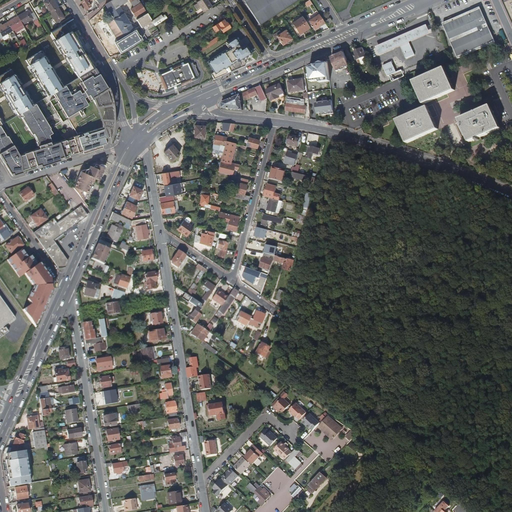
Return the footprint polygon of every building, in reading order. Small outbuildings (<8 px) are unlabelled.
[(49,0),(43,3),(50,14),(58,9),(52,0),(49,0)] [(91,0),(101,0),(102,1),(104,0),(82,0),(80,1),(85,9),(90,6),(88,2),(91,0)] [(115,44),(120,52),(140,40),(119,6),(127,1),(125,0),(129,0),(134,7),(131,9),(135,16),(145,10),(144,8),(142,5),(139,0),(138,0),(114,0),(105,6),(109,13),(113,20),(106,25),(117,43),(115,44)] [(203,12),(211,7),(206,0),(200,0),(196,3),(197,3),(199,8),(203,12)] [(242,0),(260,25),(298,0),(242,0)] [(356,4),(353,0),(331,0),(330,1),(338,15),(356,4)] [(58,9),(50,14),(56,24),(65,19),(58,9)] [(462,15),(442,24),(458,58),(495,41),(489,29),(488,30),(478,9),(469,13),(468,12),(462,15)] [(18,17),(23,25),(25,24),(33,19),(32,18),(29,11),(18,17)] [(141,28),(152,21),(151,21),(147,13),(136,19),(141,28)] [(152,21),(155,26),(167,18),(164,14),(162,16),(161,15),(151,21),(152,21)] [(314,30),(325,24),(319,15),(309,22),(314,30)] [(8,23),(13,31),(21,26),(23,25),(18,17),(8,23)] [(299,35),(309,29),(302,17),(291,24),(299,35)] [(225,23),(223,20),(212,27),(215,31),(219,28),(222,32),(229,27),(226,22),(225,23)] [(8,23),(0,27),(0,33),(2,37),(13,31),(8,23)] [(409,42),(409,43),(431,33),(427,25),(376,47),(380,56),(401,46),(409,42)] [(64,26),(50,35),(55,42),(54,43),(62,55),(63,54),(65,58),(64,59),(77,79),(91,70),(88,66),(89,65),(86,60),(82,54),(81,55),(79,52),(78,50),(79,49),(73,39),(70,33),(69,34),(64,26)] [(277,30),(271,34),(276,42),(278,41),(281,46),(285,43),(287,44),(292,41),(285,30),(280,33),(277,30)] [(210,46),(219,41),(217,37),(208,43),(210,46)] [(230,44),(235,41),(234,39),(226,44),(230,48),(232,47),(230,44)] [(416,56),(409,43),(409,42),(401,46),(407,60),(416,56)] [(197,55),(209,47),(210,46),(208,43),(195,52),(197,55)] [(235,54),(241,50),(237,43),(232,47),(233,49),(233,52),(235,54)] [(210,74),(213,79),(230,71),(227,65),(232,62),(236,68),(244,65),(242,60),(250,54),(245,47),(244,47),(246,49),(237,55),(235,55),(235,54),(234,54),(230,48),(208,62),(214,72),(210,74)] [(367,56),(363,48),(354,53),(356,56),(354,56),(357,63),(360,62),(359,59),(363,58),(367,56)] [(346,69),(350,67),(344,52),(343,50),(337,53),(338,55),(333,57),(334,58),(331,60),(337,72),(341,70),(341,69),(345,67),(346,69)] [(24,61),(46,97),(52,94),(61,88),(49,68),(48,68),(46,65),(47,65),(39,52),(24,61)] [(187,62),(186,60),(157,73),(158,75),(187,62)] [(188,64),(187,62),(158,75),(165,91),(194,78),(193,76),(197,74),(193,67),(194,66),(193,64),(191,65),(190,63),(188,64)] [(234,69),(236,68),(232,62),(227,65),(230,71),(234,69)] [(329,80),(327,62),(321,63),(321,66),(315,66),(315,65),(309,68),(311,82),(329,80)] [(389,77),(396,74),(391,63),(383,67),(387,78),(389,77)] [(0,156),(4,163),(10,174),(13,173),(14,175),(23,173),(22,170),(40,164),(41,167),(51,163),(60,161),(59,158),(69,155),(72,154),(81,151),(82,153),(102,147),(101,145),(105,143),(106,142),(109,134),(110,127),(111,117),(110,107),(108,98),(107,96),(105,89),(107,88),(95,68),(91,70),(77,79),(61,88),(52,94),(54,98),(49,102),(62,122),(67,119),(77,136),(72,138),(72,139),(65,141),(65,140),(50,146),(49,143),(50,142),(48,136),(52,134),(34,105),(32,106),(20,114),(22,117),(20,118),(29,132),(30,131),(34,138),(36,142),(35,142),(37,147),(38,147),(39,149),(24,154),(24,155),(18,157),(6,137),(5,138),(0,129),(0,156)] [(445,68),(414,82),(424,105),(455,91),(450,79),(445,68)] [(32,106),(9,70),(0,75),(0,89),(2,92),(2,91),(4,94),(4,95),(16,116),(20,114),(32,106)] [(397,81),(404,77),(402,71),(396,74),(389,77),(392,83),(397,81)] [(303,79),(288,81),(290,93),(305,91),(303,79)] [(280,85),(266,90),(271,102),(279,98),(278,96),(284,94),(280,85)] [(260,102),(266,99),(261,86),(243,94),(246,100),(257,95),(260,102)] [(221,108),(242,110),(239,95),(221,103),(221,108)] [(334,114),(332,101),(315,103),(317,114),(319,113),(319,116),(324,115),(324,113),(328,112),(328,115),(334,114)] [(286,103),(285,111),(305,114),(306,106),(286,103)] [(490,106),(459,120),(469,143),(500,129),(495,118),(490,106)] [(428,107),(397,121),(407,144),(439,130),(433,117),(428,107)] [(228,132),(230,124),(223,123),(221,131),(228,132)] [(233,132),(235,124),(230,124),(228,132),(226,139),(225,141),(228,142),(231,131),(233,132)] [(201,126),(195,125),(194,137),(204,138),(205,126),(201,126)] [(223,151),(225,141),(226,139),(215,136),(211,148),(223,151)] [(305,139),(294,136),(291,145),(302,148),(305,139)] [(248,138),(247,141),(245,140),(244,143),(247,144),(246,146),(257,149),(259,141),(248,138)] [(234,144),(228,142),(225,141),(223,151),(217,172),(231,175),(233,169),(237,170),(239,165),(230,162),(231,156),(234,144)] [(180,153),(173,144),(164,152),(172,160),(173,160),(175,162),(181,156),(179,153),(180,153)] [(309,147),(307,154),(311,155),(310,159),(315,161),(316,155),(321,157),(323,151),(309,147)] [(295,166),(296,159),(295,159),(296,155),(288,152),(285,163),(295,166)] [(301,175),(303,167),(300,166),(300,165),(296,164),(295,168),(292,167),(291,172),(301,175)] [(80,172),(73,188),(82,201),(93,178),(98,181),(100,178),(102,172),(104,169),(98,166),(95,165),(94,167),(80,172)] [(283,182),(286,171),(273,167),(272,171),(274,172),(272,179),(283,182)] [(179,171),(162,173),(163,184),(169,183),(168,181),(171,180),(171,179),(171,177),(179,176),(179,171)] [(318,185),(319,181),(293,173),(292,177),(318,185)] [(58,193),(51,183),(48,186),(55,195),(58,193)] [(249,198),(249,196),(245,195),(247,185),(237,183),(235,192),(236,193),(241,194),(240,199),(246,209),(248,200),(249,198)] [(268,185),(265,197),(279,201),(280,196),(275,194),(277,187),(268,185)] [(142,190),(132,186),(128,195),(138,199),(142,190)] [(33,196),(27,187),(19,194),(24,202),(33,196)] [(174,189),(158,191),(159,197),(171,195),(175,195),(174,189)] [(208,192),(200,190),(198,206),(219,211),(220,209),(207,205),(208,192)] [(315,195),(310,194),(306,209),(310,210),(315,195)] [(159,197),(162,214),(174,212),(173,211),(172,202),(171,195),(159,197)] [(270,199),(270,201),(266,214),(275,216),(278,217),(279,212),(277,211),(279,201),(270,199)] [(127,201),(122,212),(131,217),(136,206),(127,201)] [(52,218),(33,233),(60,271),(63,271),(67,261),(53,241),(86,216),(80,207),(56,224),(52,218)] [(47,219),(40,210),(31,217),(37,226),(47,219)] [(235,231),(237,222),(229,220),(230,214),(219,211),(218,217),(226,219),(225,222),(228,223),(227,229),(235,231)] [(132,221),(112,212),(108,220),(109,221),(110,219),(118,222),(119,219),(130,224),(132,221)] [(281,221),(264,215),(261,226),(266,227),(268,221),(280,225),(281,221)] [(306,225),(308,219),(304,218),(301,216),(299,223),(303,224),(306,225)] [(184,221),(183,220),(177,229),(183,233),(182,234),(186,237),(193,227),(188,224),(191,221),(190,219),(188,217),(186,218),(184,221)] [(114,226),(112,225),(106,237),(116,242),(121,229),(123,227),(115,224),(114,226)] [(10,236),(3,226),(0,227),(0,238),(2,241),(10,236)] [(148,238),(146,226),(136,228),(138,239),(148,238)] [(204,231),(203,234),(201,233),(200,238),(211,241),(213,233),(204,231)] [(283,235),(276,233),(274,240),(279,241),(280,236),(282,237),(283,235)] [(23,245),(18,237),(6,245),(11,253),(23,245)] [(218,240),(216,248),(219,249),(219,250),(220,251),(218,257),(223,258),(227,241),(222,239),(221,241),(218,240)] [(94,251),(91,259),(96,261),(103,264),(109,250),(99,245),(97,245),(94,251)] [(30,304),(22,310),(35,327),(53,287),(52,281),(41,266),(39,267),(33,259),(31,255),(28,258),(22,249),(6,260),(19,277),(24,274),(33,285),(33,286),(35,286),(32,291),(31,291),(27,299),(30,304)] [(152,260),(151,250),(145,251),(141,251),(142,261),(152,260)] [(186,256),(178,250),(171,261),(171,263),(177,268),(186,256)] [(283,258),(287,259),(288,253),(278,250),(276,256),(279,257),(283,258)] [(189,258),(186,256),(177,268),(180,270),(189,258)] [(292,268),(294,268),(296,262),(290,260),(290,261),(278,258),(279,257),(276,256),(274,260),(285,264),(283,269),(290,272),(292,268)] [(260,267),(270,271),(274,261),(264,258),(260,267)] [(105,274),(108,267),(103,264),(96,261),(92,268),(105,274)] [(196,267),(201,271),(197,277),(198,278),(200,279),(206,270),(198,264),(196,267)] [(156,281),(155,272),(145,274),(145,280),(144,280),(145,283),(144,283),(145,291),(155,289),(154,282),(156,281)] [(120,275),(117,284),(117,286),(126,289),(130,278),(120,275)] [(87,281),(83,295),(96,299),(99,290),(98,290),(99,286),(92,284),(92,283),(87,281)] [(206,301),(215,287),(207,281),(204,286),(207,288),(205,290),(207,292),(202,299),(206,301)] [(125,293),(114,289),(111,299),(122,298),(123,297),(125,293)] [(212,298),(222,305),(227,297),(218,290),(212,298)] [(188,296),(185,294),(181,299),(187,303),(187,304),(195,310),(190,316),(194,319),(198,313),(202,306),(191,298),(188,296)] [(234,297),(233,296),(229,294),(227,297),(222,305),(218,311),(216,314),(219,317),(221,314),(229,302),(230,303),(234,297)] [(14,317),(0,297),(0,337),(0,338),(11,329),(6,324),(14,317)] [(122,298),(111,299),(112,303),(105,304),(107,316),(112,315),(112,316),(115,315),(115,314),(119,314),(117,303),(122,302),(123,308),(124,308),(122,298)] [(250,319),(251,317),(240,311),(236,320),(245,325),(246,326),(248,323),(250,319)] [(252,319),(250,319),(248,323),(256,327),(257,325),(258,322),(261,324),(265,315),(256,311),(252,319)] [(161,323),(160,313),(151,314),(152,325),(161,323)] [(194,319),(192,321),(195,324),(201,316),(198,313),(194,319)] [(90,321),(82,323),(84,340),(94,339),(92,328),(91,328),(90,321)] [(209,324),(205,330),(207,332),(208,333),(213,326),(209,324)] [(200,342),(207,332),(205,330),(197,325),(190,335),(200,342)] [(164,340),(162,329),(153,331),(147,332),(147,335),(148,341),(148,342),(155,341),(164,340)] [(84,340),(85,345),(89,344),(89,345),(94,344),(95,351),(105,350),(104,343),(102,343),(102,337),(101,337),(94,339),(84,340)] [(206,344),(203,348),(206,349),(214,355),(216,351),(211,347),(206,344)] [(268,347),(260,344),(257,350),(265,354),(268,347)] [(154,359),(152,347),(141,349),(143,361),(154,359)] [(68,359),(67,348),(58,349),(59,360),(68,359)] [(109,358),(95,360),(97,371),(111,369),(109,358)] [(192,368),(187,369),(188,378),(198,377),(196,369),(198,366),(197,358),(190,359),(192,368)] [(170,377),(168,365),(160,366),(160,369),(159,369),(160,378),(170,377)] [(67,370),(61,371),(61,369),(54,370),(55,378),(56,382),(69,379),(67,370)] [(210,375),(200,376),(200,381),(202,382),(202,385),(201,385),(201,390),(212,389),(210,375)] [(108,378),(108,377),(99,378),(100,388),(110,387),(109,383),(108,378)] [(165,384),(166,389),(166,392),(162,393),(163,398),(163,399),(167,398),(167,396),(172,395),(170,384),(165,384)] [(64,387),(61,387),(62,394),(73,392),(73,385),(69,386),(64,387)] [(46,390),(46,386),(37,388),(39,399),(40,410),(50,408),(50,405),(49,398),(47,398),(47,397),(46,390)] [(136,387),(123,389),(125,400),(120,401),(120,404),(119,404),(119,403),(116,403),(117,404),(113,405),(114,408),(125,406),(125,404),(125,402),(135,401),(134,391),(136,390),(136,387)] [(104,404),(119,402),(117,388),(102,391),(104,404)] [(283,413),(290,405),(283,399),(288,394),(284,391),(271,404),(274,407),(273,407),(276,410),(278,408),(280,410),(283,413)] [(204,393),(196,394),(197,401),(205,400),(204,393)] [(169,417),(176,415),(174,401),(165,403),(166,414),(168,414),(169,417)] [(222,403),(210,404),(211,415),(218,414),(218,420),(226,419),(225,413),(224,413),(222,403)] [(299,420),(306,413),(296,403),(289,411),(295,417),(296,417),(299,420)] [(140,406),(139,404),(126,406),(128,416),(141,414),(140,406)] [(77,422),(75,409),(64,410),(67,423),(77,422)] [(109,426),(109,427),(115,426),(114,415),(107,416),(107,413),(103,414),(103,416),(102,417),(103,426),(109,426)] [(312,430),(319,422),(309,413),(302,421),(309,428),(309,427),(312,430)] [(26,418),(28,429),(30,429),(31,429),(38,428),(36,416),(26,418)] [(327,418),(317,429),(322,434),(332,423),(327,418)] [(179,428),(177,419),(167,420),(168,429),(171,429),(171,431),(175,430),(175,428),(179,428)] [(340,430),(332,423),(322,434),(325,437),(328,434),(333,439),(340,430)] [(81,437),(80,428),(67,430),(68,438),(81,437)] [(119,440),(117,429),(105,431),(107,442),(119,440)] [(260,436),(270,445),(278,437),(270,431),(267,429),(260,436)] [(340,430),(333,439),(341,431),(340,430)] [(44,433),(44,431),(32,433),(35,449),(46,447),(46,444),(45,437),(44,433)] [(15,436),(13,440),(21,443),(24,436),(19,433),(17,437),(15,436)] [(174,452),(185,450),(184,446),(181,447),(179,438),(176,438),(176,437),(171,437),(172,444),(168,444),(169,453),(174,452)] [(218,453),(216,439),(205,441),(207,455),(218,453)] [(13,440),(11,445),(20,448),(22,444),(21,443),(13,440)] [(282,454),(286,458),(291,452),(288,448),(289,448),(281,441),(277,444),(274,448),(282,455),(282,454)] [(75,449),(74,442),(64,444),(66,455),(77,454),(76,449),(75,449)] [(357,447),(351,442),(348,445),(354,450),(357,447)] [(118,444),(108,445),(109,454),(120,453),(118,444)] [(5,454),(19,451),(20,448),(11,445),(10,447),(8,447),(7,447),(5,447),(3,452),(3,454),(5,454)] [(251,463),(253,464),(263,453),(254,445),(248,451),(249,452),(247,454),(245,457),(251,463)] [(297,448),(290,455),(286,459),(295,468),(297,470),(302,464),(295,457),(296,455),(298,457),(302,453),(297,448)] [(26,462),(25,450),(19,451),(5,454),(6,460),(4,460),(7,479),(8,479),(9,486),(30,483),(27,462),(26,462)] [(86,472),(83,456),(72,458),(73,463),(76,462),(78,474),(86,472)] [(175,470),(183,469),(182,465),(183,465),(181,456),(173,457),(174,466),(175,466),(175,470)] [(250,464),(251,463),(245,457),(244,456),(243,457),(250,464)] [(233,467),(241,474),(250,464),(243,457),(233,467)] [(111,463),(105,464),(105,467),(111,466),(113,475),(124,474),(124,472),(122,472),(121,463),(111,464),(111,463)] [(278,466),(262,483),(275,495),(291,478),(278,466)] [(230,468),(222,477),(229,483),(230,484),(238,476),(230,468)] [(327,478),(321,472),(309,485),(310,485),(306,490),(312,494),(315,490),(316,490),(327,478)] [(165,480),(166,484),(174,483),(173,479),(174,479),(173,473),(164,475),(164,480),(165,480)] [(217,497),(229,483),(222,477),(220,480),(219,479),(212,488),(214,490),(213,493),(217,497)] [(90,491),(88,479),(78,481),(80,493),(90,491)] [(253,492),(257,488),(253,485),(251,483),(247,486),(253,492)] [(291,494),(295,497),(302,489),(295,483),(290,489),(293,492),(291,494)] [(263,488),(260,486),(255,492),(261,497),(258,501),(261,504),(267,497),(270,495),(269,494),(269,492),(264,487),(263,488)] [(27,498),(25,487),(14,488),(16,499),(27,498)] [(155,498),(154,492),(140,494),(142,500),(155,498)] [(181,503),(179,492),(167,494),(169,505),(181,503)] [(92,504),(90,495),(78,497),(79,505),(84,504),(84,505),(92,504)] [(124,500),(124,505),(125,508),(123,508),(124,511),(136,510),(134,499),(124,500)] [(224,502),(217,510),(218,511),(230,511),(232,510),(224,502)] [(434,511),(435,511),(446,511),(444,510),(447,507),(442,503),(434,511)]
